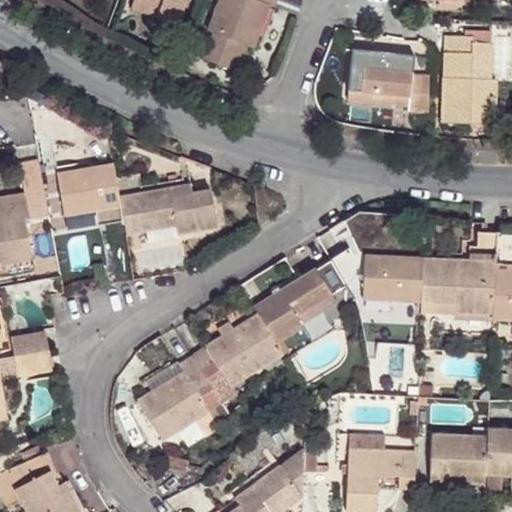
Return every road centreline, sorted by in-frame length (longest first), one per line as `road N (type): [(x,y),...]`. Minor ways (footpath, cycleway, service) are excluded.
road 1 (residential): [(325,168),(315,207),(127,336),(104,365),(91,402),(98,439),(109,471),(144,511)]
road 2 (residential): [(0,30),(138,111),(255,153),(325,168)]
road 3 (residential): [(325,168),(511,185)]
road 4 (unknown): [(398,176),(460,16)]
